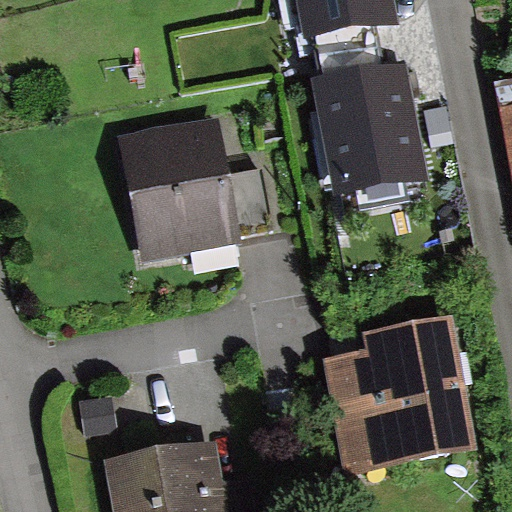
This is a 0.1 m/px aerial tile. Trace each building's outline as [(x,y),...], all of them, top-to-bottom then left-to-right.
[(296,0),(306,47),(316,45),(320,64),(381,52),(378,33),(401,29),(395,0),(296,0)] [(381,52),(320,64),(324,82),(312,85),(335,205),(432,187),(408,66),(385,71),(381,52)] [(511,111),(501,113),(511,175),(511,111)] [(121,140),(146,265),(244,246),(242,234),(275,228),(263,172),(232,178),(220,121),(121,140)] [(324,364),(347,483),(481,458),(455,320),(364,337),(368,356),(324,364)] [(106,465),(114,511),(256,511),(251,480),(225,485),(219,447),(106,465)]
